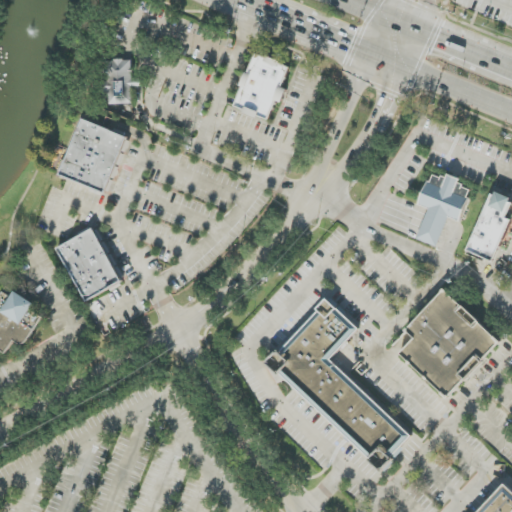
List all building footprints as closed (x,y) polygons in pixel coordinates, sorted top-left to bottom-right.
[(291,66),(255,53),(236,109),(270,121),(277,101),(283,103),(288,89),(284,88),(291,66)] [(134,104),(134,87),(142,87),(142,79),(133,79),(132,60),(106,61),(107,105),(134,104)] [(130,137),(82,119),(61,177),(109,195),(130,137)] [(461,179),(460,182),(464,184),(464,186),(472,190),(469,197),(471,198),(461,223),(450,218),(438,247),(417,239),(430,209),(419,205),(429,181),(431,182),(434,175),(442,178),(443,176),(447,177),(449,174),(461,179)] [(467,251),(494,262),(511,220),(508,218),(511,208),(511,201),(511,198),(497,192),(496,195),(492,193),(467,251)] [(58,248),(87,301),(123,283),(95,229),(58,248)] [(445,288),(448,291),(448,292),(464,307),(464,306),(480,321),(480,322),(495,336),(496,336),(502,342),(499,345),(499,344),(483,361),(484,362),(467,380),(466,379),(450,396),(451,397),(448,399),(442,394),(443,393),(401,354),(415,338),(406,330),(409,328),(443,292),(443,291),(445,288)] [(0,297),(0,350),(7,354),(15,340),(26,346),(43,317),(32,310),(36,303),(16,292),(13,297),(3,291),(0,297)] [(361,329),(328,298),(318,310),(319,311),(281,352),(279,350),(267,363),(280,375),(281,374),(371,459),(370,460),(383,473),(395,460),(393,458),(414,436),(332,359),(361,329)] [(480,511),(507,484),(511,488),(511,511),(480,511)]
